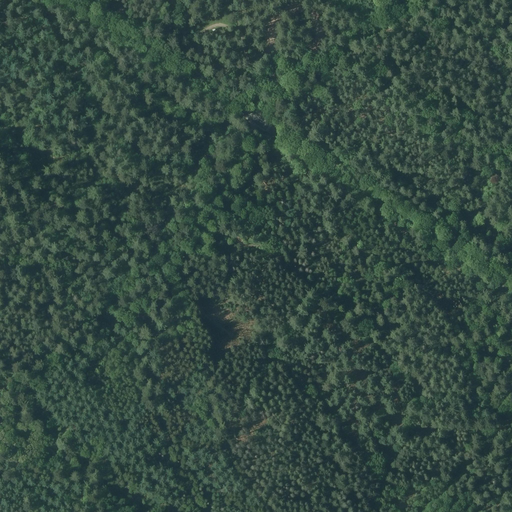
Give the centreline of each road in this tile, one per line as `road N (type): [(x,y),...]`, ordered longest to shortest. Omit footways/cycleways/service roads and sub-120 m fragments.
road 1 (secondary): [(511,280),(258,122)]
road 2 (secondary): [(258,122),(65,0)]
road 3 (track): [(121,511),(0,411)]
road 4 (track): [(511,70),(386,19)]
